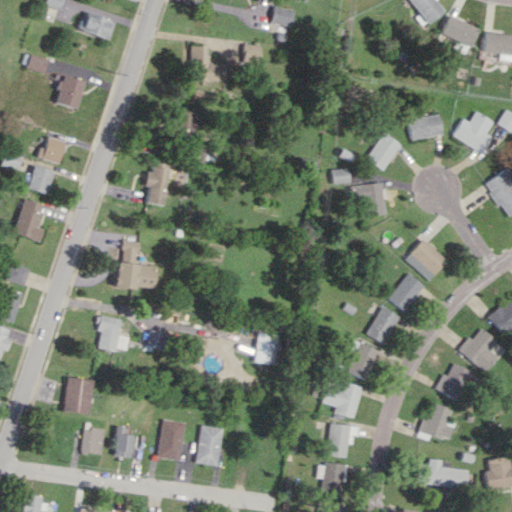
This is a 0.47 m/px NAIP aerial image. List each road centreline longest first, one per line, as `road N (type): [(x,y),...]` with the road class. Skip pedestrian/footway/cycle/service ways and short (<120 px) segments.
road 1 (residential): [(0,458),(152,0)]
road 2 (residential): [(376,511),(404,378),(499,266)]
road 3 (residential): [(264,500),(0,461)]
